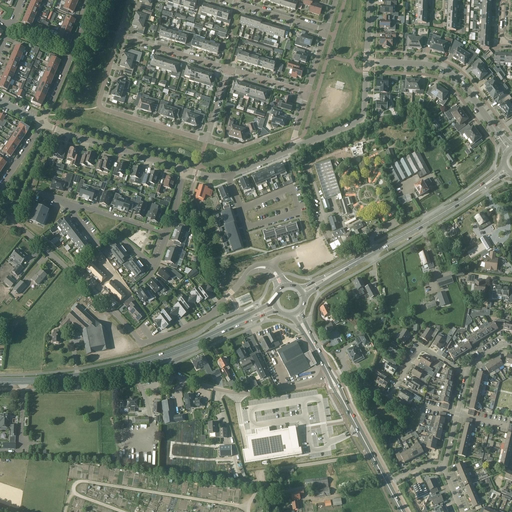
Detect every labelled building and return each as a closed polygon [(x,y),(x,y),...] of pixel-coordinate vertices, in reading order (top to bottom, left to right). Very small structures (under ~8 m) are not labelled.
[(151,0),(139,0),(139,1),(140,2),(144,3),(144,6),(151,9),(153,3),(151,2),(151,0)] [(320,16),(322,8),(319,7),(319,6),(312,4),(313,0),(312,0),(304,0),(304,1),(303,4),(311,7),(309,13),(320,16)] [(197,2),(191,1),(189,9),(194,11),(193,13),(196,14),(198,8),(195,7),(197,2)] [(385,6),(381,6),(381,13),(393,14),(393,6),(397,6),(397,1),(385,1),(385,6)] [(40,6),(31,2),(29,7),(38,11),(40,6)] [(75,7),(66,3),(64,7),(61,5),(59,11),(66,14),(67,11),(73,13),(75,7)] [(207,15),(209,6),(204,5),(203,9),(200,8),(198,15),(206,17),(206,15),(207,15)] [(29,7),(27,12),(35,16),(37,16),(39,11),(38,11),(29,7)] [(220,9),(217,18),(216,20),(221,22),(225,11),(220,9)] [(144,11),(142,16),(136,14),(135,14),(135,15),(135,16),(135,17),(135,20),(144,23),(145,20),(150,21),(152,13),(144,11)] [(225,11),(221,22),(228,24),(229,21),(228,20),(229,15),(230,13),(225,11)] [(27,12),(25,17),(33,20),(35,21),(37,16),(35,16),(27,12)] [(33,20),(25,17),(23,23),(27,25),(26,27),(33,30),(36,22),(35,22),(35,21),(33,20)] [(73,26),(75,21),(64,17),(62,22),(63,22),(73,26)] [(380,21),(380,28),(390,29),(390,25),(394,25),(394,18),(383,17),(383,21),(380,21)] [(415,22),(414,26),(425,26),(425,24),(426,24),(426,22),(427,22),(427,19),(418,18),(417,21),(415,21),(415,22)] [(144,23),(135,20),(134,22),(133,22),(133,23),(132,23),(132,24),(132,25),(132,26),(139,28),(138,31),(144,32),(146,27),(143,26),(144,23)] [(73,26),(63,22),(61,27),(71,31),(73,26)] [(159,26),(157,33),(159,33),(160,34),(159,37),(165,39),(168,27),(166,27),(165,30),(162,29),(163,27),(159,26)] [(71,31),(61,27),(60,27),(58,32),(59,32),(69,36),(71,31)] [(178,31),(178,33),(175,42),(180,43),(183,32),(178,31)] [(183,32),(180,43),(186,45),(186,42),(189,43),(192,34),(184,31),(183,32)] [(69,36),(59,32),(57,38),(54,37),(53,40),(60,42),(61,40),(66,42),(69,36)] [(200,36),(192,34),(189,43),(192,44),(191,47),(197,48),(199,40),(200,36)] [(380,38),(380,41),(379,42),(379,44),(380,44),(380,45),(383,46),(383,48),(390,48),(390,46),(392,46),(392,44),(393,44),(394,44),(395,44),(395,43),(395,41),(395,34),(385,34),(385,39),(380,38)] [(437,52),(440,42),(436,41),(435,39),(436,36),(430,34),(428,41),(432,42),(430,50),(433,51),(437,52)] [(405,35),(404,41),(408,42),(408,48),(409,49),(411,49),(412,48),(414,49),(415,39),(408,38),(408,35),(405,35)] [(422,39),(415,39),(414,49),(417,49),(418,49),(420,49),(421,49),(422,42),(426,42),(426,36),(422,35),(422,39)] [(303,44),(307,45),(310,46),(313,39),(302,36),(301,39),(297,38),(295,45),(302,47),(303,44)] [(440,42),(437,52),(440,53),(441,53),(444,53),(446,47),(447,46),(450,47),(452,40),(446,39),(445,42),(443,43),(440,42)] [(455,41),(452,48),(456,51),(452,57),(458,61),(463,52),(461,51),(461,49),(463,46),(455,41)] [(215,45),(212,53),(218,55),(219,51),(222,52),(224,45),(220,44),(220,46),(215,45)] [(16,46),(13,52),(22,55),(23,52),(26,53),(27,51),(28,48),(22,45),(21,48),(16,46)] [(301,54),(302,50),(295,48),(294,53),(297,54),(295,61),(299,62),(299,61),(305,63),(306,61),(307,61),(308,58),(307,57),(307,56),(301,54)] [(245,52),(237,49),(235,56),(238,57),(237,61),(242,62),(245,54),(245,52)] [(139,62),(142,54),(129,50),(127,55),(124,54),(123,55),(123,56),(122,56),(122,57),(122,58),(123,58),(122,60),(132,63),(133,61),(139,62)] [(466,54),(463,52),(458,61),(464,65),(468,58),(473,61),(478,55),(470,50),(468,51),(466,54)] [(13,52),(11,57),(20,60),(22,55),(13,52)] [(51,54),(49,57),(48,57),(45,62),(49,64),(57,67),(60,62),(55,60),(56,56),(51,54)] [(254,56),(250,55),(247,64),(252,65),(256,54),(254,54),(254,56)] [(11,57),(9,61),(18,65),(20,60),(11,57)] [(149,60),(147,68),(150,69),(150,68),(155,70),(156,67),(159,58),(156,57),(156,58),(153,57),(152,61),(149,60)] [(266,57),(265,60),(263,68),(268,70),(271,62),(271,60),(271,59),(266,57)] [(476,67),(474,69),(471,71),(472,72),(473,74),(474,74),(475,76),(483,70),(480,67),(484,64),(479,59),(474,64),(476,67)] [(132,63),(122,60),(122,63),(121,63),(120,63),(120,64),(120,65),(120,66),(125,68),(123,74),(131,76),(134,68),(131,67),(132,63)] [(166,61),(164,60),(161,69),(166,70),(169,61),(166,60),(166,61)] [(271,60),(271,62),(268,70),(273,72),(275,66),(277,67),(278,67),(279,62),(271,60)] [(9,61),(7,67),(16,70),(18,71),(20,66),(18,65),(9,61)] [(297,68),(298,65),(289,62),(287,68),(293,70),(291,77),(296,78),(297,76),(301,78),(303,70),(297,68)] [(172,72),(170,76),(179,78),(181,70),(178,69),(180,64),(177,63),(176,64),(174,64),(172,72)] [(57,67),(49,64),(47,69),(55,72),(57,67)] [(190,77),(192,69),(190,68),(190,67),(187,66),(186,72),(183,71),(181,77),(184,78),(185,76),(190,77)] [(7,67),(5,72),(14,75),(16,76),(18,71),(16,70),(7,67)] [(44,73),(53,77),(55,72),(47,69),(45,74),(44,73)] [(192,69),(190,77),(189,81),(194,82),(198,70),(195,69),(195,70),(192,69)] [(483,70),(475,76),(477,78),(478,80),(479,80),(480,81),(485,77),(487,79),(493,74),(489,69),(485,72),(483,70)] [(201,70),(198,70),(194,82),(199,84),(203,72),(201,71),(201,70)] [(5,72),(3,76),(11,80),(14,75),(5,72)] [(203,72),(199,84),(204,85),(208,73),(205,72),(205,73),(203,72)] [(44,73),(42,78),(51,82),(53,77),(44,73)] [(208,73),(204,85),(210,87),(210,86),(213,87),(216,76),(211,75),(211,74),(208,73)] [(3,76),(1,81),(9,85),(11,80),(3,76)] [(143,76),(142,82),(150,84),(152,79),(143,76)] [(490,86),(485,89),(486,90),(489,94),(489,95),(499,88),(496,85),(499,83),(494,77),(487,82),(490,86)] [(40,78),(38,82),(41,83),(41,84),(49,87),(51,82),(42,78),(40,78)] [(379,89),(379,92),(387,93),(387,87),(388,87),(388,80),(386,80),(386,79),(379,78),(379,79),(377,79),(377,87),(380,87),(380,89),(379,89)] [(114,87),(114,89),(123,92),(124,89),(125,89),(128,89),(130,83),(125,81),(123,81),(118,79),(117,83),(116,83),(115,83),(114,86),(114,87)] [(405,86),(401,85),(401,93),(408,93),(408,90),(412,91),(413,81),(410,81),(409,80),(407,80),(406,80),(406,85),(405,86)] [(413,81),(412,91),(416,91),(416,92),(416,94),(423,95),(423,89),(420,88),(420,81),(419,81),(418,80),(416,80),(416,81),(413,81)] [(9,85),(1,81),(0,83),(0,87),(3,89),(3,91),(6,92),(6,91),(7,91),(9,85)] [(37,82),(36,84),(38,84),(36,87),(39,88),(39,89),(47,92),(49,87),(41,84),(41,83),(38,82),(37,82)] [(235,87),(232,86),(230,93),(238,96),(239,95),(242,83),(239,82),(239,83),(236,82),(235,87)] [(245,84),(242,83),(239,95),(244,96),(247,86),(245,85),(245,84)] [(249,86),(247,86),(244,96),(249,98),(250,96),(252,86),(250,85),(249,86)] [(432,91),(430,89),(426,95),(431,98),(433,95),(437,97),(442,90),(440,88),(440,87),(438,86),(437,86),(436,86),(432,91)] [(499,88),(489,95),(493,100),(495,99),(496,99),(495,100),(498,103),(508,95),(501,86),(499,88)] [(39,88),(36,87),(34,93),(36,93),(45,97),(47,92),(39,89),(39,88)] [(255,97),(254,99),(259,101),(260,99),(263,89),(260,88),(260,89),(257,89),(255,97)] [(114,89),(113,91),(112,92),(111,94),(112,96),(118,98),(117,101),(124,103),(126,97),(123,96),(122,94),(123,92),(114,89)] [(260,99),(259,101),(264,103),(268,103),(270,97),(267,96),(268,92),(265,91),(266,90),(263,89),(260,99)] [(442,90),(437,97),(440,100),(439,100),(439,101),(439,102),(441,103),(440,104),(443,106),(447,101),(444,99),(448,94),(447,93),(447,92),(445,91),(442,90)] [(36,94),(34,99),(43,102),(45,98),(45,97),(36,93),(36,94)] [(138,94),(136,100),(140,101),(138,109),(139,110),(141,111),(142,110),(145,111),(147,104),(148,101),(149,98),(149,97),(138,94)] [(390,95),(379,94),(379,100),(380,100),(380,102),(376,101),(376,109),(378,109),(378,111),(383,111),(383,109),(387,109),(388,102),(387,102),(387,100),(390,100),(390,95)] [(502,101),(504,104),(501,106),(498,108),(502,113),(502,112),(503,113),(511,107),(509,103),(511,101),(511,99),(509,96),(502,101)] [(281,108),(291,111),(293,105),(289,104),(290,102),(291,99),(285,97),(284,102),(283,102),(281,108)] [(148,101),(147,104),(145,111),(147,112),(148,113),(150,114),(151,113),(153,106),(157,107),(159,101),(149,98),(148,101)] [(43,102),(34,99),(32,104),(33,104),(32,106),(35,107),(36,106),(40,108),(43,102)] [(168,118),(170,109),(168,108),(167,107),(168,104),(161,102),(159,108),(163,109),(161,116),(163,117),(165,118),(166,118),(168,118)] [(174,110),(170,109),(168,118),(169,118),(169,119),(171,120),(172,119),(174,120),(175,116),(177,115),(180,117),(183,108),(175,106),(174,110)] [(511,107),(503,113),(503,114),(506,119),(511,116),(511,117),(511,107)] [(454,113),(451,109),(445,114),(448,119),(450,119),(452,118),(453,118),(453,117),(455,120),(464,114),(463,113),(463,112),(461,110),(460,110),(459,108),(454,113)] [(190,125),(193,116),(190,115),(191,111),(184,109),(182,115),(186,117),(184,123),(190,125)] [(275,113),(274,115),(272,123),(273,123),(272,125),(273,127),(275,128),(277,127),(278,125),(283,127),(286,119),(279,117),(281,111),(273,109),(272,112),(275,113)] [(193,116),(190,125),(197,127),(199,120),(203,122),(205,115),(198,113),(197,117),(193,116)] [(464,114),(455,120),(457,123),(457,124),(455,125),(454,127),(457,131),(464,127),(462,124),(468,120),(467,118),(465,115),(464,114)] [(230,119),(227,127),(231,128),(229,136),(229,137),(230,137),(232,138),(233,138),(235,139),(239,128),(235,127),(236,123),(233,122),(234,120),(230,119)] [(21,125),(17,130),(25,135),(29,130),(25,127),(26,125),(22,123),(21,125)] [(239,128),(235,139),(239,140),(242,141),(243,141),(244,138),(243,137),(244,134),(247,133),(250,131),(251,133),(255,132),(252,123),(248,125),(248,127),(242,129),(239,128)] [(469,129),(467,126),(459,132),(461,136),(464,134),(468,139),(469,139),(477,133),(477,132),(476,129),(475,130),(473,127),(470,129),(469,129)] [(25,135),(17,130),(14,134),(22,139),(25,135)] [(13,133),(10,137),(19,144),(22,139),(14,134),(13,133)] [(481,138),(477,133),(469,139),(472,144),(469,146),(472,149),(479,144),(478,142),(478,141),(481,138)] [(19,144),(10,137),(7,142),(8,143),(17,148),(19,144)] [(355,148),(351,149),(352,152),(353,152),(354,157),(363,154),(362,149),(363,149),(362,146),(363,146),(362,142),(357,144),(357,145),(355,146),(355,148)] [(8,143),(6,147),(14,152),(17,148),(8,143)] [(62,153),(63,148),(63,147),(62,146),(58,144),(58,145),(57,145),(54,154),(58,156),(57,159),(62,160),(64,154),(62,153)] [(0,150),(0,154),(3,156),(5,154),(10,157),(14,152),(6,147),(4,146),(1,151),(0,150)] [(77,167),(80,158),(76,157),(78,150),(70,148),(67,159),(68,159),(67,161),(72,162),(71,165),(77,167)] [(391,148),(390,149),(385,151),(388,160),(395,157),(391,148)] [(418,151),(388,167),(393,177),(392,178),(394,185),(416,173),(419,178),(429,173),(418,151)] [(81,157),(79,164),(86,166),(86,164),(93,166),(94,161),(93,161),(94,155),(87,153),(85,158),(81,157)] [(450,154),(446,156),(451,163),(455,161),(450,154)] [(98,163),(95,171),(97,172),(97,171),(102,172),(107,173),(108,171),(111,160),(104,158),(103,162),(102,164),(98,163)] [(330,160),(315,165),(325,199),(341,194),(330,160)] [(117,170),(114,169),(112,175),(118,177),(119,174),(123,175),(126,166),(124,165),(125,165),(121,163),(121,164),(119,164),(117,170)] [(282,163),(277,166),(282,176),(287,174),(282,163)] [(277,166),(272,168),(277,178),(276,176),(280,174),(281,176),(282,176),(277,166)] [(139,178),(140,173),(141,169),(134,167),(131,177),(136,178),(134,183),(141,185),(142,179),(139,178)] [(272,168),(267,170),(272,181),(277,178),(272,168)] [(267,170),(262,172),(267,183),(266,181),(271,179),(271,181),(272,181),(267,170)] [(144,177),(142,184),(148,186),(149,183),(154,185),(157,174),(156,174),(155,173),(153,172),(152,173),(150,172),(148,178),(144,177)] [(262,172),(257,174),(262,185),(267,183),(262,172)] [(57,182),(53,181),(51,188),(63,192),(66,182),(70,183),(72,176),(67,174),(65,180),(62,179),(62,182),(58,181),(57,182)] [(257,174),(252,177),(257,188),(262,185),(257,174)] [(358,187),(361,183),(351,176),(348,179),(358,187)] [(163,187),(171,189),(174,179),(166,177),(163,187)] [(423,182),(414,187),(417,192),(415,193),(417,197),(419,196),(420,196),(424,193),(423,192),(427,189),(426,186),(431,183),(429,178),(423,182)] [(243,180),(240,181),(241,184),(244,191),(245,193),(250,191),(251,191),(251,192),(252,191),(255,190),(252,184),(249,186),(246,179),(243,180)] [(89,189),(88,189),(82,187),(84,182),(81,181),(78,189),(81,190),(79,197),(82,198),(85,199),(89,189)] [(198,186),(195,198),(196,198),(204,200),(205,195),(207,190),(207,189),(198,186)] [(89,187),(88,189),(89,189),(85,199),(88,201),(88,200),(91,201),(94,194),(97,195),(99,189),(96,188),(96,189),(89,187)] [(218,191),(222,201),(229,198),(225,188),(218,191)] [(99,204),(102,205),(102,206),(106,207),(106,206),(107,207),(111,195),(103,192),(99,204)] [(119,195),(116,194),(114,200),(117,201),(114,208),(117,209),(117,210),(120,211),(124,200),(120,199),(121,197),(119,196),(119,195)] [(407,203),(406,196),(398,198),(400,205),(407,203)] [(142,218),(146,206),(142,204),(142,203),(140,202),(141,198),(137,197),(135,204),(138,205),(135,215),(137,216),(136,216),(140,218),(141,217),(142,218)] [(328,199),(322,201),(325,210),(330,208),(328,199)] [(124,200),(120,211),(124,212),(124,211),(127,212),(128,210),(131,211),(134,201),(132,200),(131,200),(130,203),(124,200)] [(157,223),(161,213),(156,211),(158,206),(152,204),(149,212),(153,213),(150,221),(152,221),(152,222),(156,223),(156,222),(157,223)] [(29,219),(28,222),(42,227),(43,224),(44,225),(48,216),(46,216),(48,212),(42,210),(44,206),(41,205),(40,209),(34,207),(33,210),(32,210),(29,219)] [(232,210),(222,213),(222,214),(224,220),(234,217),(232,210)] [(482,214),(476,218),(478,222),(475,224),(479,231),(487,226),(485,223),(487,222),(482,214)] [(234,217),(224,220),(226,226),(225,226),(225,227),(236,223),(234,217)] [(332,231),(339,229),(335,217),(328,219),(332,231)] [(63,230),(71,224),(68,219),(65,221),(63,219),(57,223),(59,226),(60,226),(63,230)] [(296,223),(290,225),(293,234),(298,232),(299,232),(296,222),(296,223)] [(346,235),(343,228),(332,234),(335,240),(338,239),(342,247),(345,245),(346,247),(351,244),(350,242),(354,240),(353,237),(359,234),(357,230),(363,227),(360,222),(353,225),(354,226),(349,229),(351,233),(346,235)] [(236,224),(236,223),(225,227),(227,233),(237,230),(235,224),(236,224)] [(71,224),(63,230),(67,235),(75,228),(71,224)] [(290,225),(285,226),(288,235),(293,234),(290,225)] [(285,226),(279,228),(282,237),(288,235),(285,226)] [(173,234),(184,238),(186,232),(189,233),(190,229),(184,227),(183,230),(178,229),(176,228),(175,231),(174,231),(173,234)] [(75,228),(67,235),(70,239),(78,233),(75,228)] [(274,228),(274,229),(277,239),(282,237),(279,228),(274,229),(274,228)] [(274,229),(268,230),(271,239),(276,238),(277,239),(274,229)] [(237,230),(227,233),(229,239),(239,236),(237,230)] [(268,230),(263,232),(266,242),(266,241),(271,239),(268,230)] [(82,237),(78,233),(70,239),(74,244),(82,237)] [(475,243),(478,241),(473,233),(469,235),(475,243)] [(173,238),(172,241),(174,242),(179,243),(178,246),(177,247),(183,249),(185,245),(184,245),(186,239),(184,238),(173,234),(172,237),(173,238)] [(241,242),(239,236),(229,239),(231,246),(241,242)] [(485,236),(480,239),(486,251),(492,247),(485,236)] [(82,237),(74,244),(77,248),(85,242),(82,237)] [(89,247),(85,242),(77,248),(81,252),(80,253),(82,256),(88,251),(86,249),(89,247)] [(241,242),(231,246),(233,252),(243,249),(241,242)] [(111,248),(106,251),(108,254),(109,254),(111,256),(113,254),(115,257),(124,250),(122,248),(121,248),(119,245),(117,247),(113,250),(111,247),(111,248)] [(167,252),(166,255),(177,259),(179,260),(183,250),(177,248),(176,251),(169,249),(168,252),(167,252)] [(12,272),(17,276),(23,268),(20,266),(26,258),(16,250),(11,256),(15,260),(13,262),(18,266),(12,272)] [(117,260),(115,262),(119,267),(124,263),(121,261),(125,257),(127,256),(125,253),(126,253),(124,250),(115,257),(117,260)] [(423,266),(427,265),(429,269),(434,267),(430,255),(428,256),(426,252),(419,255),(423,266)] [(487,259),(486,270),(496,271),(497,260),(495,260),(495,253),(490,253),(490,260),(487,259)] [(166,258),(165,262),(172,264),(171,267),(176,269),(179,260),(177,259),(166,255),(165,258),(166,258)] [(128,262),(123,266),(127,271),(130,269),(132,272),(140,265),(138,262),(138,263),(136,260),(134,262),(130,265),(128,262)] [(41,263),(38,267),(44,271),(47,267),(41,263)] [(92,263),(85,271),(92,278),(99,270),(92,263)] [(140,265),(132,272),(136,277),(133,279),(136,282),(141,278),(140,278),(138,275),(143,272),(144,271),(142,268),(140,265)] [(158,274),(166,282),(170,277),(173,280),(176,277),(179,280),(182,277),(177,273),(175,276),(170,272),(169,274),(163,269),(162,270),(161,270),(158,273),(159,273),(158,274)] [(99,270),(92,278),(99,285),(107,277),(99,270)] [(46,275),(41,271),(35,277),(35,276),(31,280),(37,285),(46,275)] [(474,283),(475,283),(475,285),(476,285),(476,288),(475,288),(475,289),(476,289),(475,292),(484,293),(485,287),(483,287),(484,286),(482,285),(483,282),(474,280),(475,276),(468,276),(467,282),(474,283)] [(445,277),(440,279),(442,287),(448,285),(445,277)] [(11,279),(7,284),(11,288),(15,283),(11,279)] [(157,284),(153,279),(148,285),(150,287),(149,288),(152,291),(153,290),(155,294),(161,289),(165,292),(167,290),(160,282),(157,284)] [(357,289),(353,291),(357,298),(364,294),(363,291),(364,291),(362,288),(364,287),(360,279),(353,282),(357,289)] [(111,281),(103,289),(111,296),(118,289),(111,281)] [(20,282),(13,290),(18,295),(19,294),(18,294),(16,292),(18,290),(21,292),(26,286),(20,282)] [(370,284),(365,287),(367,292),(371,298),(376,295),(373,289),(370,284)] [(203,286),(198,291),(204,299),(205,301),(209,297),(208,296),(210,295),(209,294),(212,292),(208,287),(205,289),(203,286)] [(492,293),(492,299),(497,300),(497,297),(501,297),(502,287),(496,286),(495,293),(492,293)] [(501,297),(501,300),(502,300),(511,301),(511,298),(511,295),(508,295),(509,290),(509,288),(503,287),(502,287),(501,297)] [(118,289),(111,296),(118,304),(126,296),(118,289)] [(139,292),(137,293),(138,295),(137,296),(140,300),(141,299),(143,303),(147,300),(149,302),(152,300),(153,301),(154,300),(148,291),(148,292),(146,293),(143,289),(140,291),(140,290),(139,291),(139,292)] [(192,296),(189,298),(193,303),(196,301),(196,302),(198,301),(199,303),(204,299),(198,291),(196,289),(190,294),(192,296)] [(441,295),(438,296),(441,307),(449,304),(445,292),(441,294),(441,295)] [(185,297),(178,302),(180,303),(186,311),(191,308),(189,306),(193,303),(189,298),(187,300),(185,297)] [(133,309),(129,312),(138,321),(145,315),(136,306),(137,306),(133,302),(129,306),(133,309)] [(174,308),(172,310),(176,315),(178,314),(180,316),(181,315),(183,316),(187,313),(186,311),(180,303),(174,308)] [(66,314),(64,316),(66,318),(71,323),(82,333),(86,355),(95,353),(110,350),(106,332),(85,312),(86,311),(79,305),(68,316),(66,314)] [(321,309),(320,309),(322,313),(322,314),(321,314),(321,315),(321,316),(322,317),(323,318),(324,318),(329,315),(330,317),(331,317),(334,322),(335,325),(338,323),(337,320),(334,315),(333,313),(332,313),(331,311),(329,311),(328,308),(327,309),(326,306),(324,307),(323,307),(322,307),(321,308),(321,309)] [(167,309),(161,314),(162,315),(168,323),(173,320),(172,319),(176,315),(172,310),(169,312),(167,309)] [(157,321),(154,323),(158,328),(160,326),(162,328),(164,327),(165,329),(170,325),(168,323),(162,315),(156,320),(157,321)] [(66,318),(60,325),(65,329),(71,323),(66,318)] [(490,323),(488,324),(493,333),(495,332),(496,333),(499,331),(498,330),(497,328),(500,326),(499,319),(494,322),(494,323),(491,325),(490,323)] [(511,322),(511,321),(509,320),(508,321),(499,319),(500,326),(504,327),(503,330),(502,332),(506,332),(506,331),(508,332),(510,323),(511,322)] [(328,333),(335,330),(331,322),(324,326),(328,333)] [(487,322),(482,325),(484,328),(489,336),(492,335),(492,334),(493,333),(489,326),(488,324),(487,322)] [(489,336),(484,328),(482,325),(478,328),(479,330),(484,339),(486,337),(486,338),(489,336)] [(435,329),(433,333),(427,329),(421,338),(427,342),(431,337),(434,338),(438,331),(435,329)] [(411,335),(403,330),(397,339),(404,344),(406,340),(407,341),(411,335)] [(479,330),(474,333),(480,342),(483,340),(484,339),(479,330)] [(53,331),(53,334),(52,334),(52,343),(59,343),(59,338),(60,338),(61,335),(60,335),(60,331),(53,331)] [(474,333),(470,336),(475,344),(477,343),(477,344),(480,342),(474,333)] [(271,344),(276,342),(272,334),(266,337),(266,338),(259,341),(263,349),(265,353),(274,348),(271,344)] [(444,337),(443,340),(437,336),(435,340),(436,340),(433,345),(439,349),(442,345),(442,346),(445,342),(447,344),(451,338),(448,336),(446,338),(444,337)] [(469,338),(466,340),(471,348),(474,346),(473,345),(475,344),(470,336),(468,337),(469,338)] [(371,343),(368,338),(361,341),(362,342),(364,347),(371,343)] [(466,340),(461,343),(467,353),(472,350),(472,349),(471,348),(466,340)] [(310,368),(296,341),(277,352),(290,378),(310,368)] [(389,344),(392,346),(388,352),(397,358),(400,351),(395,348),(397,345),(391,341),(389,344)] [(461,343),(457,345),(458,347),(463,356),(467,353),(461,343)] [(357,360),(361,358),(359,355),(361,354),(357,346),(347,351),(353,362),(354,364),(358,362),(357,360)] [(454,348),(453,349),(458,357),(459,356),(460,357),(463,356),(458,347),(455,349),(454,348)] [(243,349),(237,352),(241,361),(240,361),(242,365),(250,361),(253,367),(255,365),(257,368),(264,365),(258,355),(252,358),(251,356),(248,358),(243,349)] [(451,350),(452,351),(449,353),(454,361),(457,359),(456,358),(458,357),(453,349),(451,350)] [(260,351),(258,352),(259,354),(264,365),(266,364),(260,351)] [(310,351),(304,354),(311,367),(317,364),(310,351)] [(433,370),(429,368),(432,361),(423,356),(420,362),(426,366),(424,369),(428,371),(431,373),(433,370)] [(197,360),(193,362),(197,370),(204,366),(204,368),(208,366),(204,357),(199,359),(197,360)] [(385,357),(384,359),(383,360),(389,363),(385,370),(393,375),(397,368),(395,367),(393,366),(395,363),(385,357)] [(224,359),(218,362),(220,365),(219,365),(221,370),(222,369),(223,370),(221,371),(223,374),(226,379),(228,383),(229,383),(232,380),(230,376),(231,376),(228,371),(230,369),(228,366),(226,362),(227,362),(227,361),(226,359),(225,358),(224,359)] [(504,360),(501,362),(499,359),(494,362),(498,369),(503,366),(503,365),(505,364),(504,360)] [(250,361),(242,365),(241,366),(244,371),(250,368),(253,372),(257,370),(262,379),(270,375),(268,373),(266,368),(264,365),(257,368),(255,365),(253,367),(250,361)] [(498,369),(494,362),(489,365),(494,372),(498,369)] [(485,367),(487,370),(484,372),(489,376),(489,375),(494,372),(489,365),(485,367)] [(417,368),(416,367),(412,374),(419,379),(422,374),(425,376),(428,371),(424,369),(423,368),(422,371),(417,367),(417,368)] [(388,376),(376,369),(373,374),(379,378),(376,383),(385,388),(389,381),(386,379),(388,376)] [(221,375),(218,370),(210,374),(213,379),(221,375)] [(413,382),(410,380),(409,379),(405,385),(413,391),(415,388),(418,390),(421,384),(414,379),(413,382)] [(405,393),(404,392),(402,390),(398,397),(407,403),(411,396),(413,398),(415,395),(407,390),(405,393)] [(185,398),(184,399),(184,401),(185,402),(187,410),(195,408),(203,407),(202,399),(196,400),(196,401),(194,401),(193,395),(185,396),(185,398)] [(138,408),(138,400),(133,400),(133,399),(130,399),(130,400),(126,400),(126,402),(124,402),(124,408),(129,408),(129,412),(135,412),(134,408),(138,408)] [(180,417),(174,418),(172,401),(162,403),(165,424),(175,423),(181,422),(180,417)] [(287,416),(285,404),(276,405),(278,417),(287,416)] [(0,423),(0,427),(8,428),(11,428),(11,431),(16,431),(16,426),(11,426),(8,426),(8,423),(9,423),(9,416),(0,415),(0,423)] [(439,418),(433,416),(431,422),(444,425),(445,419),(439,418)] [(431,422),(430,427),(433,428),(442,430),(444,425),(431,422)] [(220,439),(227,438),(226,429),(219,429),(219,431),(216,431),(216,423),(208,424),(209,434),(215,434),(215,438),(220,438),(220,439)] [(471,426),(465,424),(464,430),(471,431),(475,432),(475,429),(472,429),(473,426),(471,426)] [(243,451),(244,458),(245,464),(303,455),(301,448),(301,449),(299,449),(295,429),(282,431),(276,432),(270,433),(269,429),(269,428),(255,431),(256,431),(256,435),(246,437),(248,450),(249,453),(243,454),(243,451)] [(429,438),(425,437),(424,442),(436,445),(437,440),(431,438),(429,438)] [(424,442),(422,442),(422,444),(427,445),(426,448),(435,450),(436,445),(424,442)] [(420,445),(418,443),(413,445),(413,446),(418,456),(423,453),(419,445),(420,445)] [(231,446),(219,447),(220,457),(232,457),(231,446)] [(412,449),(409,450),(414,458),(418,456),(413,446),(411,447),(412,449)] [(409,450),(407,452),(405,449),(403,450),(404,451),(409,461),(414,458),(409,450)] [(403,454),(400,456),(397,451),(394,453),(398,462),(402,460),(404,463),(409,461),(404,451),(402,452),(403,454)] [(458,472),(465,469),(463,464),(456,467),(458,472)] [(465,469),(458,472),(460,477),(467,474),(465,469)] [(467,474),(460,477),(462,482),(470,479),(467,474)] [(328,485),(327,478),(305,480),(306,488),(313,487),(319,486),(328,485)] [(426,483),(431,493),(428,494),(429,496),(435,494),(438,492),(436,488),(437,488),(435,483),(436,483),(434,479),(430,481),(429,480),(426,481),(427,482),(426,483)] [(472,484),(470,479),(462,482),(464,487),(472,484)] [(479,486),(478,483),(465,489),(467,494),(474,491),(473,489),(479,486)] [(423,496),(422,493),(419,484),(412,487),(416,496),(416,495),(417,498),(423,496)] [(235,488),(233,499),(226,498),(226,500),(238,502),(240,489),(235,488)] [(328,488),(327,488),(317,491),(319,498),(330,496),(328,488)] [(298,502),(297,500),(300,500),(300,495),(304,495),(303,491),(296,492),(296,494),(292,494),(293,501),(293,503),(298,502)] [(477,496),(474,491),(467,494),(469,499),(477,496)] [(429,497),(428,499),(429,502),(432,500),(434,506),(443,502),(440,495),(436,496),(435,494),(429,496),(429,497)] [(477,496),(469,499),(471,504),(479,501),(478,500),(477,496)] [(479,501),(471,504),(474,509),(481,505),(479,502),(482,501),(481,499),(478,500),(479,501)]
